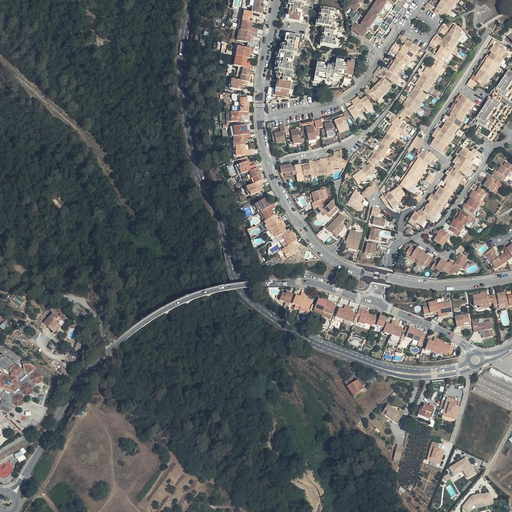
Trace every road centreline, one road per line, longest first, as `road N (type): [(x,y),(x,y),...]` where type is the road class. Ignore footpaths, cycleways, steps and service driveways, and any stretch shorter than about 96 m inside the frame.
road 1 (secondary): [(390,371),(302,337),(239,289),(184,112),(194,0)]
road 2 (unclassified): [(374,301),(306,281),(218,288),(173,303),(91,367),(14,493)]
road 3 (unclassified): [(511,277),(419,284),(349,268),(314,243),(267,162)]
road 4 (track): [(129,210),(87,140),(0,56)]
road 5 (residential): [(259,119),(348,96),(402,26)]
road 6 (residential): [(401,217),(419,207),(445,167),(427,138),(460,87)]
road 7 (residential): [(511,141),(490,151),(437,227),(400,241)]
road 8 (unclassified): [(259,119),(274,0)]
